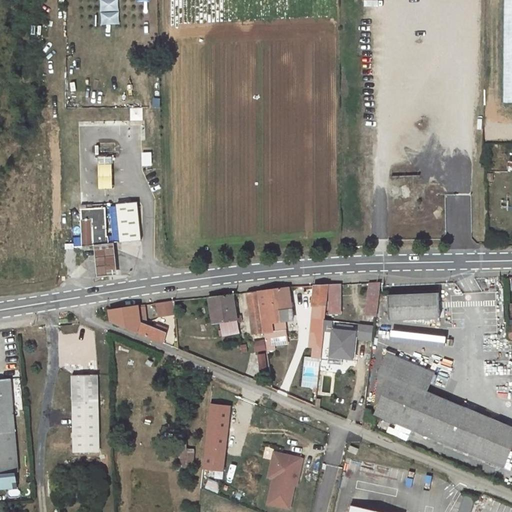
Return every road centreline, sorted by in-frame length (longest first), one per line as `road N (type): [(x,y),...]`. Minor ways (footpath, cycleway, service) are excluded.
road 1 (secondary): [(511,260),(208,277),(0,309)]
road 2 (unknown): [(380,264),(381,55),(416,26),(472,22)]
road 3 (track): [(460,261),(473,0)]
road 4 (unknown): [(511,401),(462,379),(456,363),(478,302)]
